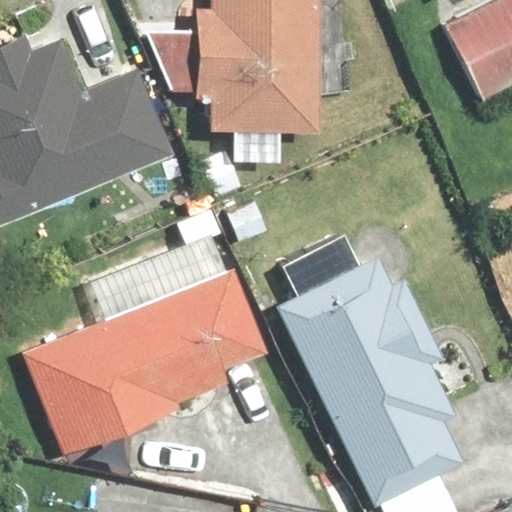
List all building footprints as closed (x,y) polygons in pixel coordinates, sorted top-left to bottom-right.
[(305,139),(309,0),(199,0),(199,9),(178,9),(174,135),(305,139)] [(511,0),(480,0),(429,28),(470,101),(511,77),(511,0)] [(0,226),(159,159),(125,82),(70,106),(47,51),(0,71),(0,226)] [(381,266),(268,316),(353,507),(466,457),(381,266)] [(210,272),(11,360),(56,461),(254,373),(210,272)]
